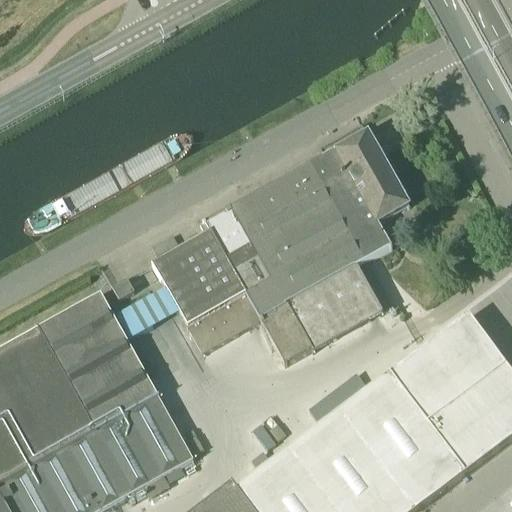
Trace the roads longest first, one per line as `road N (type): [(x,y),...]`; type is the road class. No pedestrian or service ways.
road 1 (unclassified): [(0,293),(433,55)]
road 2 (secondary): [(0,112),(164,21)]
road 3 (unclassified): [(433,55),(511,210)]
road 4 (primary): [(440,0),(511,136)]
